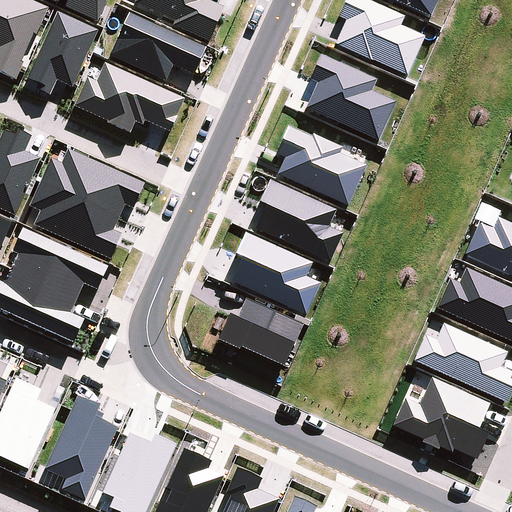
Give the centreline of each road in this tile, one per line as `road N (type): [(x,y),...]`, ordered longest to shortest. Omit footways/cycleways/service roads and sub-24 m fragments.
road 1 (residential): [(465,511),(159,367)]
road 2 (residential): [(0,98),(203,187)]
road 3 (residential): [(203,187),(287,0)]
road 4 (residential): [(159,367),(148,340),(152,304),(203,187)]
road 5 (residential): [(0,330),(106,377),(159,367)]
